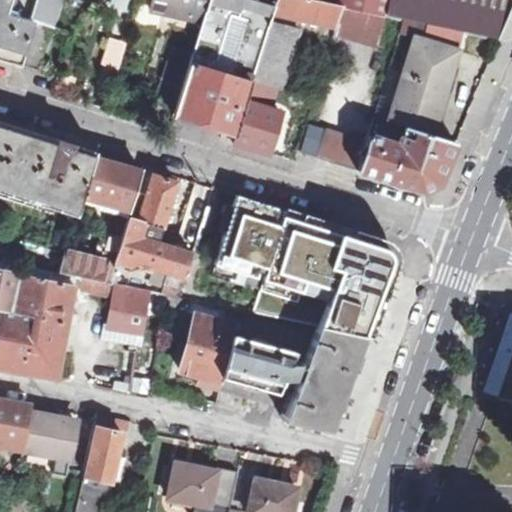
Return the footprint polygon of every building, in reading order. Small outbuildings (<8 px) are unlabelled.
[(31,20),(4,12),(7,0),(0,0),(0,57),(6,60),(7,60),(16,64),(17,63),(31,20)] [(37,0),(32,17),(51,23),(58,0),(37,0)] [(155,0),(154,10),(204,22),(211,0),(155,0)] [(272,21),(275,12),(278,0),(211,0),(204,22),(199,38),(194,54),(190,66),(190,67),(175,113),(236,132),(272,21)] [(337,4),(329,2),(321,0),(278,0),(275,12),(338,25),(344,6),(337,4)] [(511,0),(338,0),(337,4),(344,6),(408,18),(432,24),(462,30),(498,38),(511,4),(511,0)] [(17,63),(38,70),(53,23),(51,23),(32,17),(31,20),(17,63)] [(428,39),(432,24),(408,18),(402,34),(416,37),(425,40),(428,40),(428,39)] [(272,153),(284,111),(274,107),(281,83),(286,83),(302,28),(272,21),(236,132),(233,142),(272,153)] [(462,30),(432,24),(428,39),(459,46),(462,30)] [(433,134),(433,131),(454,63),(458,52),(458,50),(428,40),(425,40),(416,37),(389,121),(433,134)] [(112,38),(105,61),(117,65),(125,43),(112,38)] [(190,67),(190,66),(194,54),(185,50),(181,64),(190,67)] [(175,113),(190,67),(181,64),(170,60),(158,101),(175,113)] [(325,130),(328,121),(315,116),(312,126),(314,126),(325,130)] [(456,141),(433,134),(389,121),(374,117),(366,144),(358,169),(418,189),(441,177),(443,173),(448,162),(450,158),(454,146),(456,141)] [(0,197),(57,215),(58,211),(75,216),(82,195),(93,156),(95,151),(74,144),(0,120),(0,197)] [(366,144),(325,130),(314,126),(305,153),(306,154),(317,157),(319,157),(355,169),(358,169),(366,144)] [(82,195),(130,209),(142,171),(97,157),(93,156),(82,195)] [(130,209),(128,216),(128,217),(144,222),(163,228),(177,181),(153,174),(155,169),(144,166),(142,171),(130,209)] [(394,245),(234,197),(210,275),(256,289),(259,281),(317,299),(323,290),(337,294),(324,328),(373,339),(387,304),(401,269),(403,258),(400,250),(394,245)] [(128,216),(118,213),(115,220),(126,223),(128,217),(128,216)] [(117,251),(115,261),(131,266),(138,262),(168,272),(165,284),(173,285),(183,288),(193,254),(140,237),(144,222),(128,217),(126,223),(122,236),(117,251)] [(112,232),(122,236),(126,223),(115,220),(112,232)] [(112,234),(107,248),(117,251),(122,236),(112,232),(112,234)] [(65,250),(64,254),(59,271),(77,275),(85,276),(102,281),(108,260),(65,250)] [(193,254),(183,288),(180,296),(189,298),(201,256),(193,254)] [(0,307),(0,366),(16,370),(21,371),(57,377),(63,344),(77,275),(59,271),(22,264),(20,274),(12,310),(0,307)] [(0,307),(12,310),(20,274),(0,270),(0,307)] [(108,282),(113,282),(117,283),(119,274),(112,271),(108,282)] [(102,281),(85,276),(82,290),(111,296),(113,282),(108,282),(102,281)] [(118,283),(110,326),(141,331),(149,290),(118,283)] [(173,285),(170,295),(180,296),(183,288),(173,285)] [(170,295),(170,294),(168,303),(192,311),(191,314),(196,316),(181,369),(203,375),(201,383),(220,387),(221,387),(235,336),(242,310),(189,298),(180,296),(170,295)] [(292,423),(335,435),(356,382),(373,339),(324,328),(292,423)] [(235,336),(221,387),(247,395),(272,401),(285,371),(293,351),(235,336)] [(497,393),(500,398),(511,402),(511,347),(511,349),(510,353),(497,393)] [(127,350),(122,380),(95,374),(93,381),(97,386),(129,394),(137,352),(127,350)] [(0,444),(23,449),(30,411),(32,405),(6,400),(0,399),(0,444)] [(23,449),(57,456),(54,473),(66,475),(77,421),(30,411),(23,449)] [(95,426),(97,426),(121,432),(130,433),(132,421),(131,421),(97,414),(96,416),(95,426)] [(88,467),(86,475),(80,511),(105,511),(112,473),(121,432),(97,426),(88,467)] [(16,483),(20,463),(4,461),(1,475),(10,477),(10,482),(16,483)] [(168,496),(196,502),(193,511),(229,511),(238,471),(217,467),(217,470),(175,462),(168,496)] [(255,479),(248,511),(292,511),(297,487),(255,479)]
